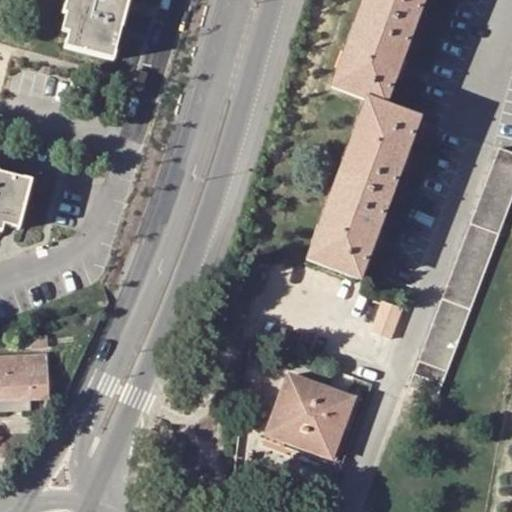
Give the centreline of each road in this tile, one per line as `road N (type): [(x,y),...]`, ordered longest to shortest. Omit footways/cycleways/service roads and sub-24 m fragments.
road 1 (secondary): [(94,503),(264,51)]
road 2 (secondary): [(221,42),(188,159),(74,405)]
